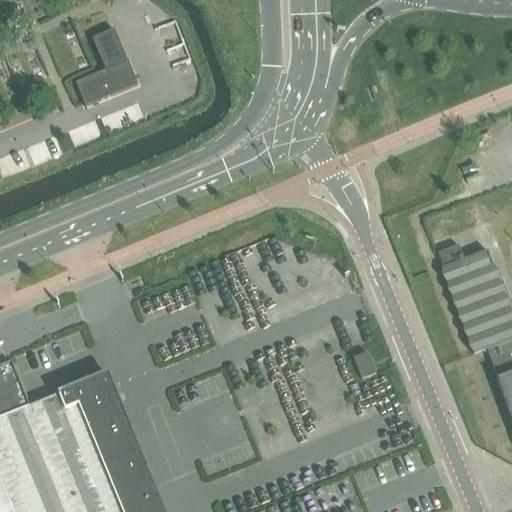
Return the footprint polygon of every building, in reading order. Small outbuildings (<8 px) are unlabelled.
[(116,31),(122,45),(134,40),(128,26),(116,31)] [(104,72),(77,84),(87,107),(138,85),(128,62),(114,30),(113,31),(91,40),(104,72)] [(309,370),(351,357),(315,240),(204,275),(220,326),(289,304),(309,370)] [(457,249),(439,255),(444,270),(443,271),(475,356),(487,351),(499,381),(498,382),(499,384),(511,418),(511,319),(493,269),(487,254),(463,263),(457,249)] [(376,376),(368,355),(354,360),(363,382),(376,376)] [(171,511),(123,370),(16,406),(52,511),(171,511)] [(214,478),(235,468),(221,442),(201,452),(214,478)]
